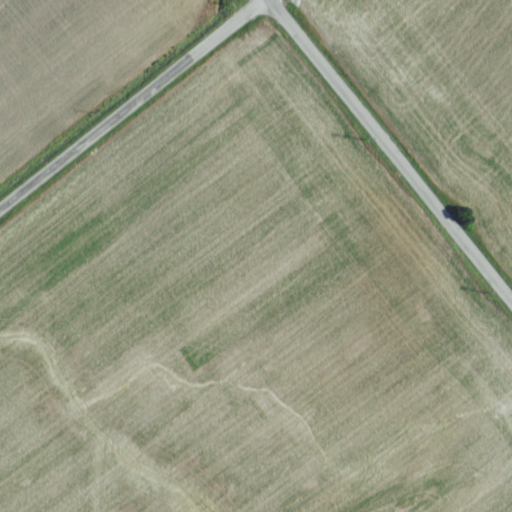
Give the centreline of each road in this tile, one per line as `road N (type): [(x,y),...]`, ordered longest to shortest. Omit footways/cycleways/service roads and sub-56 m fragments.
road 1 (residential): [(511,298),(273,0)]
road 2 (residential): [(0,211),(264,0)]
